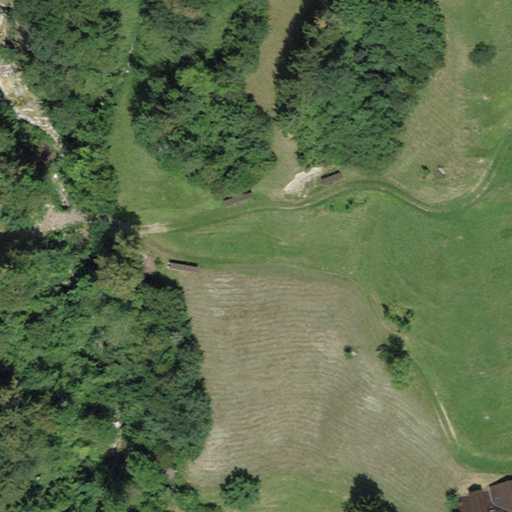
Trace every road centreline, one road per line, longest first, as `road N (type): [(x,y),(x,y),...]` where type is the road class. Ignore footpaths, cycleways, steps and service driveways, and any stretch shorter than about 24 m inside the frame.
road 1 (track): [(511,467),(467,458),(433,391),(351,285),(161,251),(126,231),(177,227),(260,201),(301,204),(351,183),(439,210),(463,205),(511,141)]
road 2 (track): [(400,511),(383,497),(295,465),(229,481),(193,475)]
road 3 (track): [(0,261),(35,228),(84,211),(126,231)]
